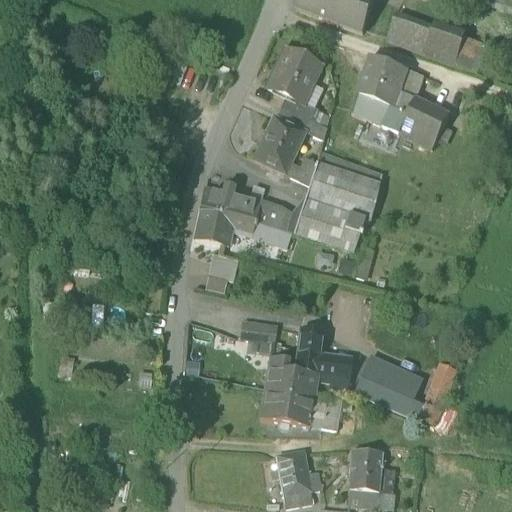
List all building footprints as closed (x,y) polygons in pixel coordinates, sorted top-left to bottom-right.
[(299,0),(295,14),(328,26),(337,0),(299,0)] [(337,0),(328,26),(362,38),(375,0),(337,0)] [(477,0),(502,9),(505,0),(477,0)] [(511,0),(505,0),(502,9),(511,12),(511,0)] [(387,45),(468,74),(478,45),(397,16),(387,45)] [(286,101),(300,108),(301,105),(308,91),(306,90),(316,69),(285,54),(267,92),(286,101)] [(392,111),(395,112),(401,97),(408,74),(370,60),(357,97),(392,111)] [(424,80),(408,74),(401,97),(415,103),(416,103),(424,80)] [(351,118),(382,131),(392,111),(357,97),(351,118)] [(415,103),(401,97),(395,112),(408,117),(415,103)] [(286,101),(281,111),(313,126),(319,113),(301,105),(300,108),(286,101)] [(416,103),(415,103),(408,117),(398,137),(432,154),(445,128),(449,119),(416,103)] [(306,139),(313,126),(281,111),(279,111),(273,124),(303,138),(306,139)] [(392,111),(382,131),(398,137),(408,117),(395,112),(392,111)] [(251,165),(283,180),(288,168),(303,138),(273,124),(271,123),(251,165)] [(306,139),(322,147),(323,144),(326,133),(313,126),(306,139)] [(304,205),(299,218),(294,236),(282,232),(281,235),(292,239),(353,259),(362,225),(369,226),(373,209),(381,178),(320,155),(316,168),(302,162),(297,172),(295,177),(291,175),(288,182),(307,191),(302,204),(304,205)] [(295,177),(297,172),(288,168),(283,180),(288,182),(291,175),(295,177)] [(223,188),(221,197),(232,200),(234,191),(223,188)] [(259,206),(232,200),(221,197),(202,192),(198,212),(201,213),(254,226),(259,206)] [(259,228),(281,235),(282,232),(294,236),(299,218),(259,206),(254,226),(253,226),(259,228)] [(231,231),(250,236),(253,226),(254,226),(201,213),(194,242),(227,249),(231,231)] [(250,236),(256,237),(259,228),(253,226),(250,236)] [(281,235),(259,228),(256,237),(289,247),(292,239),(281,235)] [(365,283),(375,253),(363,249),(353,278),(365,283)] [(212,257),(207,279),(229,283),(233,284),(237,262),(212,257)] [(227,296),(229,283),(207,279),(205,292),(227,296)] [(93,310),(94,324),(119,322),(118,307),(93,310)] [(244,343),(273,347),(275,331),(246,327),(244,343)] [(295,374),(295,376),(315,377),(315,384),(318,384),(318,385),(329,387),(328,393),(345,395),(349,363),(318,359),(321,337),(300,334),(298,350),(296,365),(295,374)] [(444,361),(435,381),(449,387),(454,373),(457,366),(444,361)] [(270,363),(264,396),(298,402),(299,394),(313,396),(315,384),(315,377),(295,376),(286,375),(287,364),(270,363)] [(434,430),(449,387),(435,381),(424,409),(412,404),(416,394),(414,394),(418,384),(373,364),(370,371),(365,368),(360,379),(361,382),(355,398),(417,424),(417,423),(434,430)] [(313,399),(313,396),(299,394),(298,402),(264,396),(260,424),(308,431),(313,399)] [(335,433),(337,422),(321,420),(324,402),(313,399),(308,431),(320,431),(335,433)] [(339,405),(324,402),(321,420),(337,422),(339,405)] [(350,494),(377,496),(379,474),(380,457),(352,455),(349,494),(350,494)] [(274,461),(282,501),(284,501),(308,496),(309,496),(302,456),(274,461)] [(395,476),(379,474),(377,496),(393,498),(395,476)] [(349,510),(376,511),(377,496),(350,494),(349,510)] [(284,501),(285,511),(286,511),(310,508),(308,496),(284,501)]
